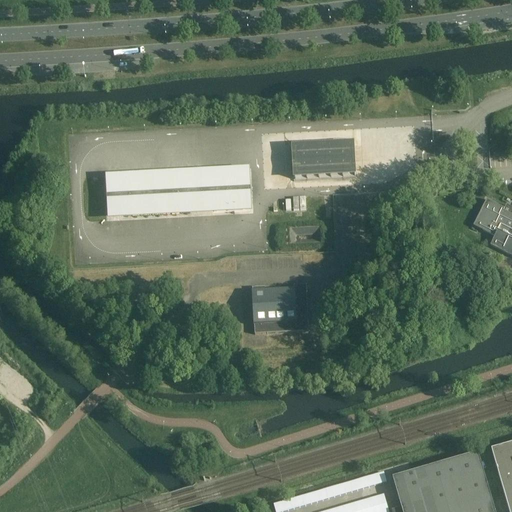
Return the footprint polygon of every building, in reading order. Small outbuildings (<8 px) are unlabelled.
[(353,143),(290,146),(292,179),(355,176),(353,143)] [(242,169),(205,171),(207,216),(244,214),(242,169)] [(250,169),(242,169),(244,214),(252,214),(250,169)] [(207,216),(205,171),(105,177),(108,222),(207,216)] [(308,209),(307,198),(287,199),(288,206),(296,206),(296,209),(308,209)] [(487,201),(473,227),(496,238),(492,245),(511,254),(511,216),(504,212),(505,210),(487,201)] [(265,288),(253,289),(255,335),(309,333),(306,286),(294,287),(294,292),(265,294),(265,288)] [(511,511),(511,445),(492,451),(508,511),(511,511)] [(494,511),(478,455),(393,480),(402,511),(494,511)] [(380,485),(387,483),(384,473),(377,475),(380,485)] [(380,485),(377,475),(372,477),(375,487),(380,485)] [(366,479),(369,488),(375,487),(372,477),(366,479)] [(360,480),(363,490),(369,488),(366,479),(360,480)] [(354,482),(357,492),(363,490),(360,480),(354,482)] [(349,484),(351,493),(357,492),(354,482),(349,484)] [(349,484),(343,485),(346,495),(351,493),(349,484)] [(343,485),(337,487),(340,497),(346,495),(343,485)] [(331,489),(334,498),(340,497),(337,487),(331,489)] [(334,498),(331,489),(326,490),(328,500),(334,498)] [(323,502),(328,500),(326,490),(320,492),(323,502)] [(314,494),(317,503),(323,502),(320,492),(314,494)] [(308,495),(311,505),(317,503),(314,494),(308,495)] [(305,507),(311,505),(308,495),(303,497),(305,507)] [(381,507),(387,505),(384,496),(378,498),(381,507)] [(300,508),(305,507),(303,497),(297,499),(300,508)] [(378,498),(372,499),(375,509),(381,507),(378,498)] [(300,508),(297,499),(291,500),(294,510),(300,508)] [(369,510),(375,509),(372,499),(367,501),(369,510)] [(294,510),(291,500),(285,502),(288,511),(294,510)] [(363,511),(369,510),(367,501),(361,503),(363,511)] [(280,504),(281,511),(287,511),(288,511),(285,502),(280,504)]
